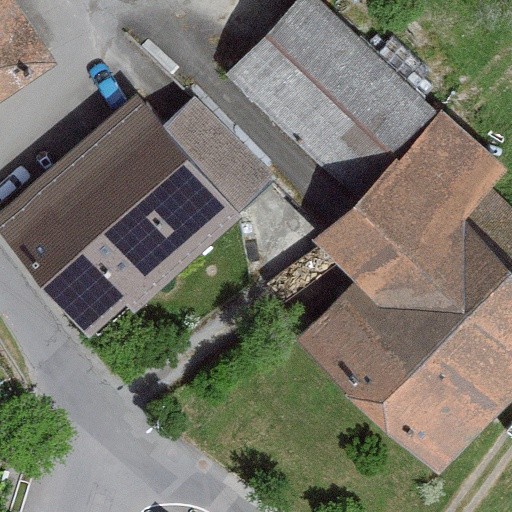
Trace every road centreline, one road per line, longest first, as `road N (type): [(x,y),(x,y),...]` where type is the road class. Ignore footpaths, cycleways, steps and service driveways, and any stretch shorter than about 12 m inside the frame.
road 1 (residential): [(92,399),(245,511)]
road 2 (residential): [(92,399),(0,264)]
road 3 (unclassified): [(117,50),(0,148)]
